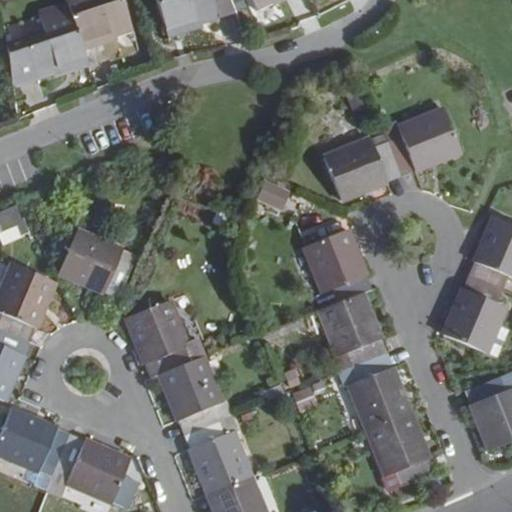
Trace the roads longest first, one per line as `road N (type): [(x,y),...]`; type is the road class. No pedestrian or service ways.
road 1 (residential): [(0,152),(188,76),(315,46),(361,24),(380,0)]
road 2 (residential): [(415,242),(407,316),(472,488),(491,505)]
road 3 (residential): [(87,375),(123,394),(182,511)]
